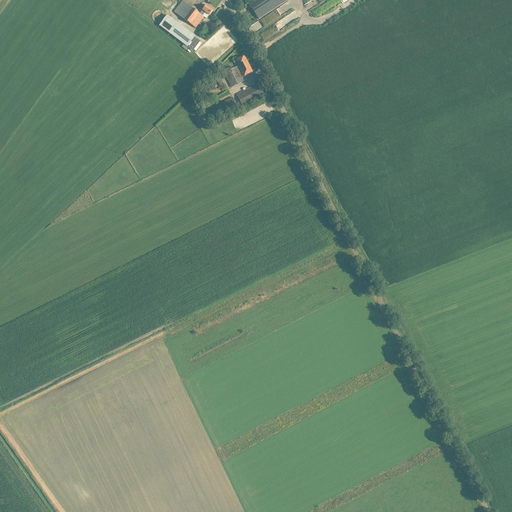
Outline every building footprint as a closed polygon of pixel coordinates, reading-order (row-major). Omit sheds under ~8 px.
[(257,0),(250,5),(259,19),(288,0),(287,0),(257,0)] [(200,14),(183,1),(174,12),(195,28),(204,17),(203,16),(206,13),(209,15),(213,10),(206,5),(200,14)] [(188,47),(196,36),(167,15),(159,26),(188,47)] [(195,38),(188,47),(189,48),(193,51),(195,49),(200,42),(195,38)] [(245,56),(237,60),(240,66),(239,67),(244,77),(253,72),(245,56)] [(232,88),(245,81),(237,67),(224,73),(232,88)] [(219,74),(215,76),(222,91),(227,88),(219,74)] [(243,107),(265,96),(259,84),(237,95),(243,107)] [(232,97),(206,111),(211,120),(237,107),(232,97)]
